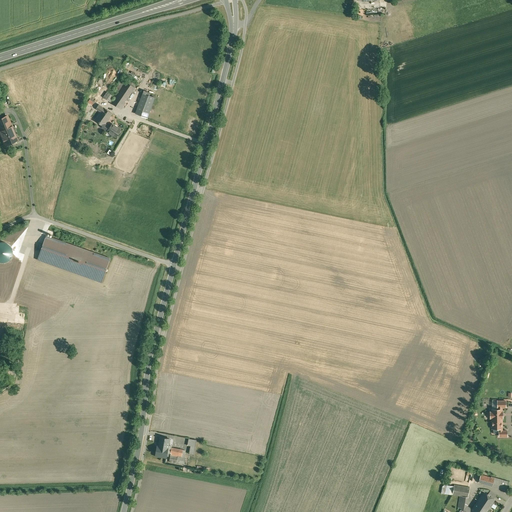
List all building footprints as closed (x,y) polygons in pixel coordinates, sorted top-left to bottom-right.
[(126,82),(112,103),(120,109),(129,96),(132,98),(137,90),(126,82)] [(150,94),(144,91),(135,113),(147,118),(155,99),(149,96),(150,94)] [(101,113),(96,121),(103,127),(105,124),(112,114),(104,108),(101,113)] [(7,116),(0,119),(0,131),(11,126),(7,116)] [(122,130),(113,124),(110,127),(105,124),(103,127),(103,128),(108,131),(107,132),(116,138),(122,130)] [(11,126),(0,131),(0,132),(0,134),(5,145),(17,140),(11,126)] [(110,259),(46,236),(38,260),(102,282),(110,259)] [(502,412),(502,407),(498,407),(498,409),(492,409),(492,412),(490,412),(490,418),(492,418),(492,422),(491,422),(492,426),(493,426),(493,434),(499,434),(499,431),(502,431),(502,426),(501,426),(501,422),(502,422),(502,418),(503,418),(503,412),(502,412)] [(170,439),(160,437),(158,449),(157,448),(156,456),(162,457),(162,455),(166,456),(166,457),(167,453),(171,454),(171,448),(170,447),(171,445),(169,445),(170,439)] [(197,440),(189,439),(187,445),(190,446),(189,454),(194,455),(197,440)] [(183,450),(171,448),(171,454),(170,454),(182,457),(183,450)] [(494,479),(481,475),(479,482),(492,486),(494,479)] [(470,488),(455,485),(453,495),(468,497),(470,488)] [(484,493),(472,510),(475,511),(486,511),(495,500),(484,493)]
